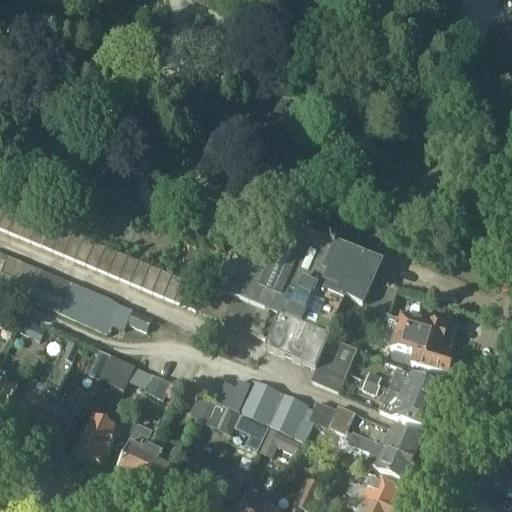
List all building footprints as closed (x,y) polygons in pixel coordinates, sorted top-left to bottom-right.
[(16,213),(5,208),(0,220),(0,232),(7,235),(16,213)] [(28,218),(16,213),(7,235),(18,240),(28,218)] [(39,223),(28,218),(18,240),(30,245),(39,223)] [(50,227),(39,223),(30,245),(41,250),(50,227)] [(52,254),(61,232),(50,227),(41,250),(52,254)] [(72,237),(61,232),(52,254),(63,259),(72,237)] [(217,293),(216,296),(222,299),(226,300),(234,304),(246,309),(258,314),(264,316),(280,278),(279,277),(298,234),(247,251),(238,274),(227,269),(217,293)] [(279,277),(280,278),(322,296),(327,283),(351,293),(356,281),(367,285),(375,266),(383,269),(384,267),(380,265),(380,266),(336,249),(337,248),(334,246),(333,247),(298,234),(279,277)] [(83,241),(72,237),(63,259),(74,264),(83,241)] [(94,246),(83,241),(74,264),(85,268),(94,246)] [(94,272),(103,250),(94,246),(85,268),(94,272)] [(114,255),(103,250),(94,272),(105,277),(114,255)] [(125,259),(114,255),(105,277),(117,282),(125,259)] [(10,257),(0,279),(0,290),(110,338),(112,332),(122,310),(110,305),(111,303),(10,257)] [(136,264),(125,259),(117,282),(127,286),(136,264)] [(148,269),(136,264),(127,286),(139,291),(148,269)] [(159,274),(148,269),(139,291),(149,296),(159,274)] [(160,300),(170,278),(159,274),(149,296),(160,300)] [(181,283),(170,278),(160,300),(172,305),(181,283)] [(280,278),(264,316),(270,319),(271,317),(329,342),(341,318),(348,304),(350,305),(364,312),(374,288),(367,285),(356,281),(351,293),(327,283),(322,296),(280,278)] [(192,288),(181,283),(172,305),(183,310),(192,288)] [(205,294),(192,288),(183,310),(196,316),(205,294)] [(396,340),(450,356),(451,351),(450,351),(456,334),(448,332),(448,331),(431,325),(430,328),(402,319),(400,323),(389,320),(398,293),(374,288),(364,312),(361,320),(386,327),(383,337),(395,341),(396,340)] [(222,299),(210,293),(200,317),(212,322),(222,299)] [(226,300),(222,299),(212,322),(224,327),(234,304),(226,300)] [(246,309),(234,304),(224,327),(236,333),(246,309)] [(364,312),(350,305),(344,318),(359,324),(361,320),(364,312)] [(258,314),(246,309),(236,333),(248,338),(258,314)] [(122,310),(112,332),(124,338),(129,328),(134,316),(122,310)] [(264,316),(258,314),(248,338),(260,343),(270,319),(264,316)] [(134,316),(129,328),(146,336),(152,324),(134,316)] [(329,342),(271,317),(270,319),(260,343),(270,347),(266,355),(316,376),(311,387),(339,399),(356,354),(329,342)] [(448,361),(450,356),(396,340),(395,341),(391,354),(413,361),(412,367),(448,379),(453,377),(456,367),(454,363),(448,361)] [(72,365),(72,364),(78,353),(80,350),(69,344),(61,360),(72,365)] [(88,380),(101,386),(112,361),(100,355),(88,380)] [(136,372),(112,361),(101,386),(125,396),(136,372)] [(435,407),(441,405),(443,401),(440,396),(441,393),(395,374),(392,382),(393,382),(388,395),(432,413),(435,407)] [(10,381),(0,376),(0,421),(2,423),(17,391),(7,386),(10,381)] [(365,385),(377,390),(381,381),(369,376),(365,385)] [(170,388),(152,380),(145,396),(163,404),(170,388)] [(361,383),(358,390),(363,392),(362,392),(375,398),(378,391),(377,390),(365,385),(361,383)] [(234,396),(227,412),(238,417),(251,390),(239,384),(234,396)] [(251,390),(238,417),(267,430),(282,397),(254,384),(251,390)] [(213,387),(206,403),(227,412),(234,396),(213,387)] [(432,413),(388,395),(383,405),(382,404),(378,414),(392,420),(423,434),(423,433),(427,435),(434,419),(430,418),(432,413)] [(284,398),(282,397),(267,430),(295,442),(304,422),(305,422),(310,410),(284,398)] [(31,435),(39,439),(55,405),(47,401),(44,399),(42,403),(31,398),(16,429),(18,430),(19,433),(25,436),(28,435),(31,436),(31,435)] [(186,419),(201,426),(211,406),(196,399),(186,419)] [(55,405),(39,439),(46,443),(45,444),(48,445),(49,448),(54,450),(57,449),(60,450),(79,409),(66,403),(64,409),(55,405)] [(224,412),(211,406),(201,426),(214,432),(224,412)] [(328,432),(335,415),(312,406),(310,410),(305,422),(314,426),(328,432)] [(511,433),(511,452),(508,465),(508,466),(511,466),(511,406),(503,431),(511,433)] [(337,410),(335,415),(328,432),(345,439),(355,417),(337,410)] [(265,431),(237,418),(231,431),(247,438),(243,448),(255,453),(265,431)] [(88,464),(101,470),(118,433),(92,420),(74,457),(78,459),(76,463),(86,468),(88,464)] [(305,447),(314,426),(305,422),(304,422),(295,442),(305,447)] [(129,482),(139,487),(157,446),(156,446),(162,433),(154,429),(151,434),(130,424),(123,439),(132,443),(116,477),(118,477),(119,481),(125,483),(129,482)] [(369,449),(410,467),(413,468),(416,461),(423,464),(428,453),(421,450),(422,446),(387,431),(383,441),(374,438),(369,449)] [(293,455),(298,445),(268,432),(258,454),(269,459),(274,447),(293,455)] [(360,468),(404,487),(405,485),(410,485),(413,477),(410,474),(413,468),(410,467),(369,449),(353,443),(349,454),(364,460),(360,468)] [(163,449),(157,446),(139,487),(147,491),(148,494),(154,497),(158,496),(159,497),(172,467),(170,466),(172,462),(160,457),(163,449)] [(195,458),(174,503),(176,504),(177,507),(183,510),(186,509),(193,511),(197,511),(212,481),(218,469),(195,458)] [(212,481),(197,511),(221,511),(225,503),(234,486),(238,477),(218,468),(218,469),(212,481)] [(327,477),(324,486),(333,490),(337,481),(327,477)] [(351,498),(380,511),(398,511),(405,498),(384,488),(366,480),(361,491),(350,486),(345,496),(351,498)] [(311,511),(320,493),(322,489),(307,482),(292,511),(311,511)] [(234,486),(225,503),(234,507),(243,490),(234,486)] [(322,489),(320,493),(332,498),(335,491),(333,490),(324,486),(322,489)] [(251,492),(241,511),(272,511),(257,505),(261,497),(251,492)] [(380,511),(351,498),(346,509),(353,511),(380,511)]
